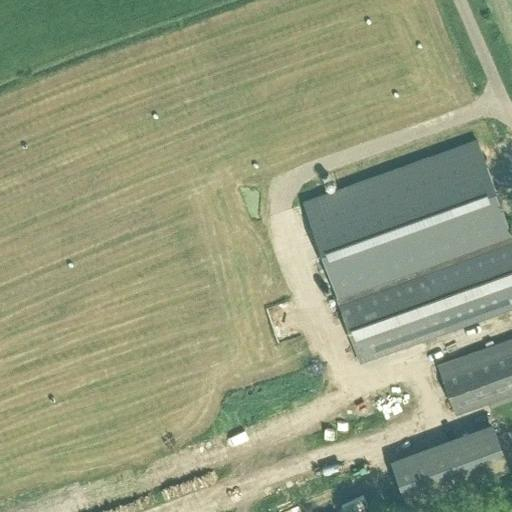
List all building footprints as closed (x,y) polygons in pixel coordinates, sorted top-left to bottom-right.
[(303,204),(336,296),(360,361),(511,306),(511,240),(476,141),(303,204)] [(292,284),(263,284),(263,308),(292,308),(292,284)] [(511,336),(437,364),(455,413),(511,392),(511,336)] [(404,375),(380,382),(386,401),(409,394),(404,375)] [(479,442),(395,467),(403,492),(486,468),(479,442)] [(123,484),(172,473),(169,458),(119,469),(123,484)] [(197,494),(126,511),(125,511),(189,511),(201,509),(197,494)]
